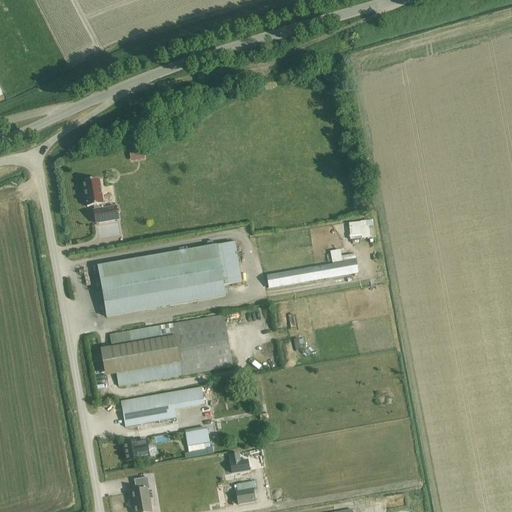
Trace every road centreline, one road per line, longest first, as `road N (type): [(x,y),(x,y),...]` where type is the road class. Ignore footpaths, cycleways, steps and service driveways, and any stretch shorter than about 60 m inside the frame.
road 1 (unclassified): [(99,511),(33,155)]
road 2 (tertiary): [(113,91),(398,0)]
road 3 (track): [(256,296),(369,276),(363,246)]
road 4 (tertiary): [(0,142),(113,91)]
road 5 (track): [(114,395),(236,373)]
